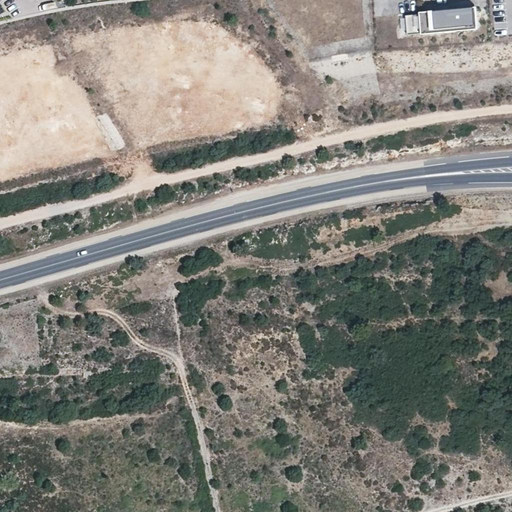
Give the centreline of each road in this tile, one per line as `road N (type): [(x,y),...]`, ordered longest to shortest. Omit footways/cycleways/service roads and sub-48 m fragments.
road 1 (track): [(0,235),(336,140),(511,116)]
road 2 (primary): [(347,188),(0,279)]
road 3 (primary): [(511,164),(347,188)]
road 4 (primary): [(347,188),(511,175)]
